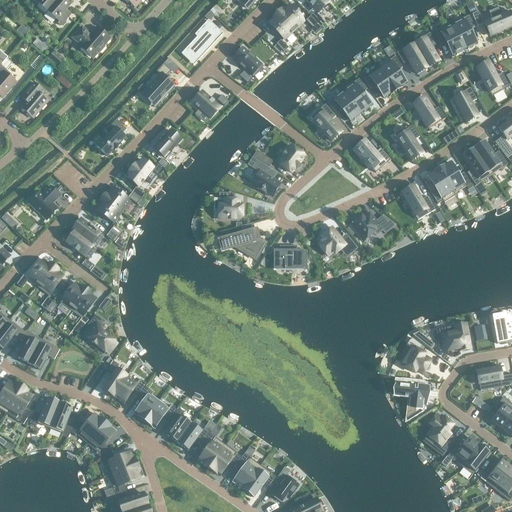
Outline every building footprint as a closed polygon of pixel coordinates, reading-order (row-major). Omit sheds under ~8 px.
[(47,12),(57,0),(32,0),(31,1),(36,5),(37,4),(47,12)] [(63,13),(70,5),(63,0),(57,0),(47,12),(57,20),(55,22),(60,26),(68,17),(63,13)] [(240,0),(250,8),(256,0),(240,0)] [(327,1),(325,0),(306,0),(310,3),(309,5),(311,7),(312,6),(318,12),(328,3),(327,1)] [(282,10),(278,14),(294,31),(303,21),(288,6),(283,11),(282,10)] [(471,12),(477,24),(483,21),(477,9),(471,12)] [(511,15),(509,9),(486,20),(491,31),(511,22),(511,15)] [(204,17),(208,20),(209,21),(214,16),(209,12),(204,17)] [(315,12),(310,16),(317,24),(322,20),(315,12)] [(294,31),(278,14),(273,18),(274,19),(269,24),(283,40),(294,31)] [(462,17),(464,20),(469,29),(474,26),(468,14),(462,17)] [(310,16),(305,21),(313,29),(317,24),(310,16)] [(464,20),(453,26),(466,48),(477,42),(469,29),(464,20)] [(193,35),(181,47),(193,59),(205,46),(218,35),(205,21),(191,33),(193,35)] [(442,33),(447,41),(455,54),(466,48),(453,26),(442,33)] [(81,46),(79,48),(92,59),(99,52),(100,53),(105,47),(104,46),(110,39),(97,27),(91,35),(82,27),(72,38),(81,46)] [(435,33),(442,44),(447,41),(442,33),(441,30),(435,33)] [(429,37),(430,40),(436,48),(441,45),(434,34),(429,37)] [(280,40),(276,44),(283,52),(288,48),(280,40)] [(420,47),(433,68),(444,61),(436,48),(430,40),(420,47)] [(409,54),(415,62),(423,75),(433,68),(420,47),(409,54)] [(244,48),(233,59),(251,77),(252,76),(253,78),(263,67),(261,65),(262,65),(244,48)] [(46,59),(55,67),(62,59),(53,51),(46,59)] [(402,54),(410,65),(415,62),(409,54),(407,51),(402,54)] [(396,60),(398,62),(404,70),(409,66),(401,56),(396,60)] [(12,75),(7,70),(12,64),(6,59),(0,66),(0,95),(2,97),(15,82),(11,78),(12,77),(12,75)] [(388,70),(404,89),(414,82),(404,70),(398,62),(388,70)] [(160,75),(143,93),(150,100),(153,97),(158,102),(173,86),(164,78),(171,71),(163,64),(156,72),(160,75)] [(378,78),(384,85),(394,97),(404,89),(388,70),(378,78)] [(503,84),(495,71),(484,78),(497,99),(508,93),(503,84)] [(244,72),(239,76),(247,84),(252,79),(244,72)] [(372,79),(380,89),(384,85),(378,78),(376,75),(372,79)] [(366,83),(368,85),(375,93),(379,89),(371,79),(366,83)] [(503,84),(508,93),(509,96),(511,94),(511,88),(508,81),(503,84)] [(26,102),(20,108),(33,119),(47,102),(40,95),(43,91),(33,83),(23,95),(27,99),(26,100),(26,102)] [(146,89),(142,85),(137,90),(141,93),(146,89)] [(368,85),(359,93),(374,112),(384,105),(375,93),(368,85)] [(203,93),(194,104),(210,118),(219,108),(203,93)] [(355,108),(364,120),(374,112),(359,93),(349,100),(355,108)] [(221,96),(217,100),(224,106),(228,102),(221,96)] [(355,108),(349,100),(347,98),(342,101),(350,112),(355,108)] [(462,102),(464,104),(471,112),(475,108),(467,98),(462,102)] [(335,103),(330,107),(340,119),(345,115),(335,103)] [(454,112),(470,132),(480,124),(471,112),(464,104),(454,112)] [(339,138),(349,130),(340,119),(330,107),(320,115),(339,138)] [(432,112),(422,119),(437,139),(448,132),(441,124),(432,112)] [(126,130),(116,120),(105,132),(108,135),(96,147),(106,157),(113,150),(114,151),(119,145),(118,145),(125,138),(121,135),(126,130)] [(441,124),(448,132),(450,134),(454,131),(446,120),(441,124)] [(511,138),(511,137),(507,126),(501,129),(507,141),(511,138)] [(160,142),(154,148),(164,158),(171,151),(175,146),(180,140),(170,131),(164,137),(163,136),(159,141),(160,142)] [(414,140),(416,142),(422,150),(427,147),(419,136),(414,140)] [(500,165),(484,141),(473,149),(489,172),(500,165)] [(406,150),(414,160),(422,170),(432,162),(422,150),(416,142),(406,150)] [(304,155),(292,147),(288,152),(286,151),(281,158),(282,159),(279,164),(291,173),(295,168),(296,169),(301,162),(300,161),(304,155)] [(489,172),(473,149),(462,156),(478,180),(489,172)] [(374,153),(364,161),(382,184),(392,176),(383,164),(374,153)] [(268,167),(272,161),(262,155),(258,161),(268,167)] [(162,159),(158,164),(164,170),(169,165),(162,159)] [(130,176),(128,179),(139,187),(153,168),(142,160),(139,164),(137,162),(128,174),(130,176)] [(383,164),(392,176),(398,172),(388,160),(383,164)] [(259,172),(252,184),(257,188),(266,194),(272,197),(280,184),(269,178),(273,171),(262,164),(257,171),(259,172)] [(454,198),(465,191),(450,165),(440,172),(454,198)] [(454,198),(440,172),(429,178),(443,204),(454,198)] [(45,186),(34,197),(41,204),(50,214),(62,203),(57,197),(65,189),(56,180),(48,188),(45,186)] [(107,192),(102,198),(122,213),(130,202),(112,187),(108,193),(107,192)] [(136,188),(132,193),(141,200),(144,194),(136,188)] [(424,215),(409,190),(398,196),(413,222),(424,215)] [(132,193),(128,198),(137,205),(141,200),(132,193)] [(218,220),(241,221),(242,206),(239,206),(239,200),(228,200),(228,194),(219,194),(218,220)] [(122,213),(102,198),(98,203),(99,204),(95,209),(113,224),(122,213)] [(432,217),(437,225),(445,221),(440,212),(432,217)] [(361,217),(350,226),(363,241),(379,227),(385,234),(396,225),(383,215),(375,222),(369,215),(364,219),(361,217)] [(72,230),(74,232),(95,247),(103,237),(97,232),(97,231),(95,229),(95,230),(93,229),(94,228),(91,226),(90,226),(81,219),(72,230)] [(114,226),(110,231),(118,238),(122,233),(114,226)] [(354,234),(348,227),(346,230),(351,237),(354,234)] [(331,228),(321,237),(324,240),(318,245),(328,256),(333,252),(334,254),(345,245),(351,253),(357,249),(348,238),(343,242),(331,228)] [(110,231),(106,237),(114,243),(118,238),(110,231)] [(252,231),(220,239),(223,250),(235,246),(255,258),(263,244),(257,240),(255,241),(252,231)] [(95,247),(74,232),(66,243),(75,250),(74,251),(77,253),(78,252),(88,260),(97,249),(95,247)] [(0,266),(1,267),(10,256),(2,249),(2,248),(0,246),(0,266)] [(297,251),(297,246),(279,246),(279,251),(273,251),(273,271),(306,271),(306,251),(297,251)] [(48,263),(42,259),(28,279),(39,287),(54,267),(49,262),(48,263)] [(85,260),(81,265),(90,272),(94,267),(85,260)] [(94,266),(90,272),(94,275),(98,269),(94,266)] [(60,271),(54,267),(39,287),(50,295),(65,276),(59,272),(60,271)] [(23,276),(16,285),(21,288),(28,280),(23,276)] [(75,283),(61,303),(71,310),(86,290),(80,286),(80,287),(75,283)] [(92,294),(86,290),(71,310),(81,318),(96,299),(91,295),(92,294)] [(47,298),(41,306),(46,310),(52,302),(47,298)] [(111,302),(106,298),(99,308),(104,312),(111,302)] [(52,302),(46,310),(51,314),(57,306),(52,302)] [(0,332),(9,320),(0,313),(0,332)] [(511,319),(505,314),(491,316),(496,344),(511,341),(511,319)] [(92,319),(84,330),(86,332),(83,336),(86,338),(85,339),(91,343),(95,346),(95,347),(105,355),(106,354),(108,356),(118,344),(115,341),(116,341),(104,332),(106,328),(101,325),(100,325),(92,319)] [(9,320),(0,332),(0,349),(2,351),(14,335),(19,340),(25,332),(9,320)] [(79,321),(73,330),(78,334),(84,325),(79,321)] [(444,329),(436,330),(439,346),(445,345),(447,352),(458,350),(459,351),(470,349),(466,324),(454,326),(454,327),(455,332),(445,334),(444,329)] [(482,326),(473,328),(476,342),(485,341),(482,326)] [(30,334),(26,330),(25,332),(19,340),(25,344),(17,359),(28,365),(42,340),(30,334)] [(407,357),(401,366),(414,374),(416,371),(423,375),(426,370),(428,366),(431,361),(424,357),(425,354),(422,353),(419,351),(422,346),(412,338),(409,341),(406,345),(412,348),(407,357)] [(426,338),(423,343),(431,350),(435,345),(426,338)] [(59,350),(42,340),(28,365),(40,371),(48,356),(54,360),(59,350)] [(118,365),(112,361),(106,371),(111,375),(101,390),(113,398),(127,376),(128,374),(117,367),(118,365)] [(499,368),(476,372),(480,392),(510,386),(511,383),(511,374),(501,377),(499,368)] [(138,383),(127,376),(113,398),(124,405),(133,390),(140,394),(145,387),(147,384),(140,380),(138,383)] [(394,384),(392,397),(407,399),(410,399),(409,409),(416,410),(415,417),(424,411),(424,406),(426,406),(427,394),(426,394),(425,394),(425,387),(424,387),(424,383),(425,381),(401,379),(400,384),(394,384)] [(0,410),(6,414),(21,389),(10,382),(1,397),(0,396),(0,410)] [(151,391),(145,387),(140,394),(138,397),(143,400),(134,414),(144,422),(158,402),(148,395),(151,391)] [(33,396),(21,389),(6,414),(23,425),(29,414),(23,411),(33,396)] [(499,412),(491,423),(500,431),(511,416),(511,404),(503,397),(494,409),(499,412)] [(49,429),(60,403),(47,398),(40,415),(34,413),(29,424),(36,426),(37,424),(49,429)] [(158,402),(144,422),(154,429),(164,416),(170,420),(171,418),(177,410),(172,406),(169,410),(158,402)] [(72,408),(60,403),(49,429),(61,434),(61,436),(67,439),(72,428),(65,425),(72,408)] [(491,409),(486,405),(482,411),(487,414),(491,409)] [(184,412),(178,408),(177,410),(171,418),(176,422),(166,436),(177,444),(191,424),(181,416),(184,412)] [(87,444),(105,423),(94,414),(83,428),(76,421),(72,428),(70,432),(76,437),(77,435),(87,444)] [(433,427),(427,436),(436,443),(432,449),(442,457),(456,440),(449,434),(447,433),(451,427),(452,425),(441,417),(440,418),(437,416),(430,425),(433,427)] [(511,416),(500,431),(511,439),(511,437),(511,416)] [(116,432),(105,423),(87,444),(97,452),(96,454),(101,459),(111,451),(105,446),(116,432)] [(202,431),(191,424),(177,444),(188,451),(198,437),(203,441),(209,434),(210,432),(205,428),(202,431)] [(18,425),(15,430),(21,434),(24,429),(18,425)] [(225,446),(209,434),(203,441),(202,443),(207,447),(197,461),(208,469),(225,446)] [(455,446),(447,456),(462,468),(479,446),(469,438),(460,450),(455,446)] [(242,457),(225,446),(208,469),(219,478),(230,463),(235,467),(242,457)] [(479,446),(462,468),(472,476),(489,454),(479,446)] [(105,463),(110,475),(135,466),(130,454),(115,460),(111,451),(101,459),(103,464),(105,463)] [(259,465),(244,454),(242,457),(235,467),(240,471),(233,481),(243,488),(259,465)] [(501,461),(484,483),(494,490),(511,468),(501,461)] [(271,474),(259,465),(243,488),(242,490),(254,498),(271,474)] [(108,476),(115,495),(123,493),(127,491),(124,484),(140,478),(135,466),(110,475),(108,476)] [(511,469),(511,468),(494,490),(509,502),(511,498),(511,469)] [(278,487),(271,496),(274,498),(281,503),(287,496),(290,498),(299,486),(286,476),(281,473),(274,483),(279,486),(278,487)] [(117,511),(129,511),(147,506),(142,494),(126,499),(123,493),(115,495),(112,496),(117,511)] [(310,495),(285,507),(286,511),(322,511),(316,500),(313,501),(310,495)]
